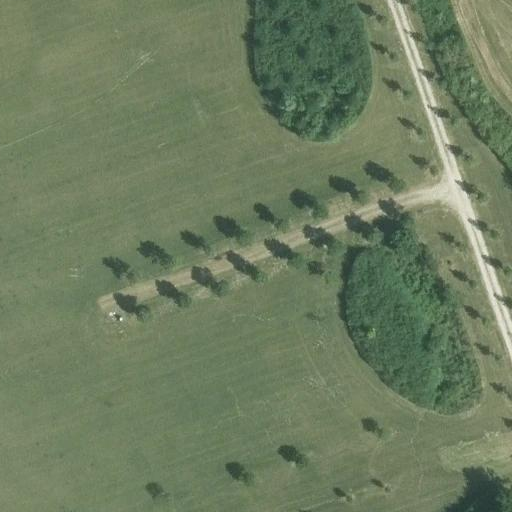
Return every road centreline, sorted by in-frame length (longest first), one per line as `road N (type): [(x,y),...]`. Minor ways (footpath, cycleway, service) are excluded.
road 1 (unknown): [(454,189),(97,308)]
road 2 (unknown): [(454,189),(389,0)]
road 3 (unknown): [(511,354),(454,189)]
